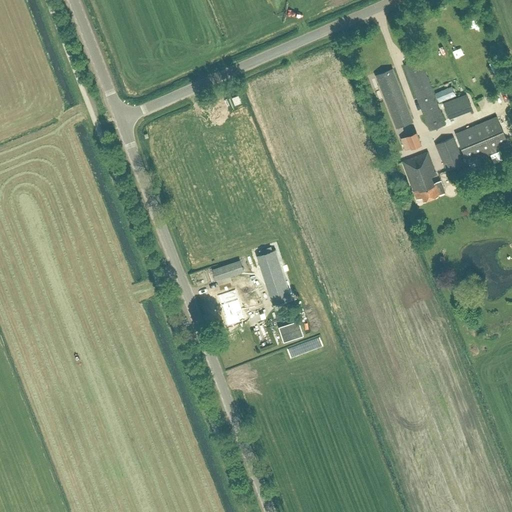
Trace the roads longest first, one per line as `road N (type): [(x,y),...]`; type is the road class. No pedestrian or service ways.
road 1 (tertiary): [(270,511),(121,119)]
road 2 (tertiary): [(121,119),(394,0)]
road 3 (tertiary): [(121,119),(72,0)]
